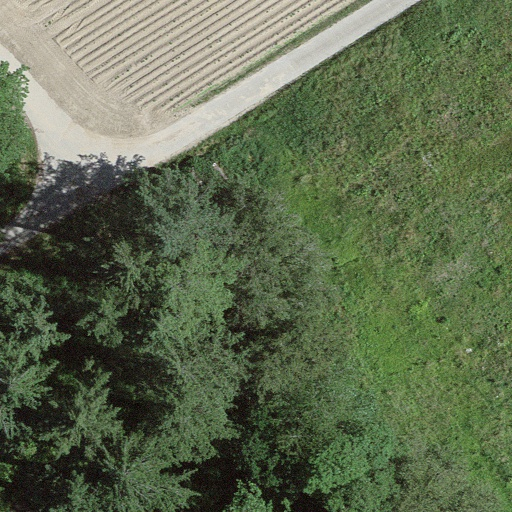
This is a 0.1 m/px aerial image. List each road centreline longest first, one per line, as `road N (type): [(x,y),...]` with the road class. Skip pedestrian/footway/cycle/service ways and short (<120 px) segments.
road 1 (track): [(359,0),(90,161)]
road 2 (track): [(90,161),(0,56)]
